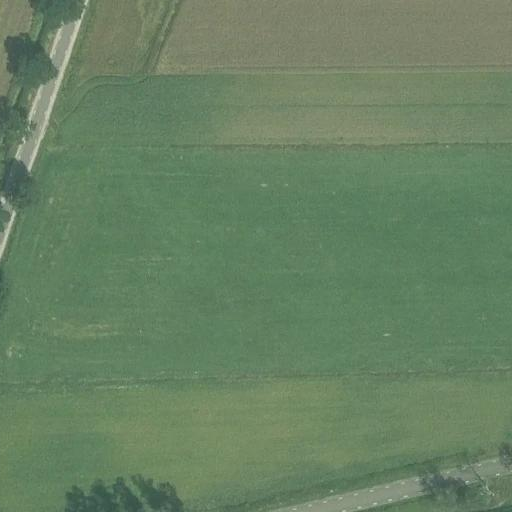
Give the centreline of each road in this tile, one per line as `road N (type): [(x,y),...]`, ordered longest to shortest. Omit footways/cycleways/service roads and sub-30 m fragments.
road 1 (unclassified): [(0,226),(76,0)]
road 2 (unclassified): [(325,511),(511,467)]
